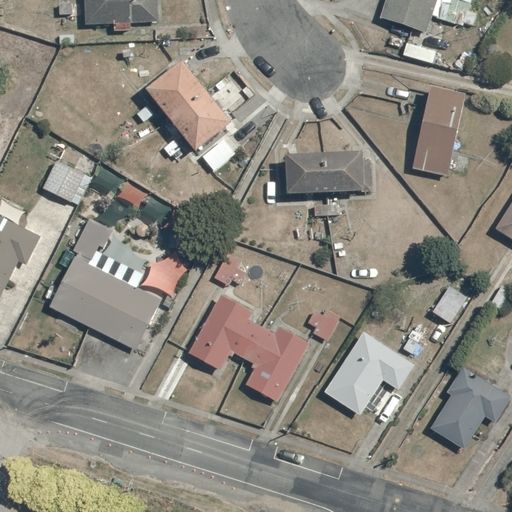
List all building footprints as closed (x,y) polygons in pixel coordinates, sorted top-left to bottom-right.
[(158,26),(158,0),(87,0),(87,27),(114,27),(114,34),(133,34),(133,25),(158,26)] [(389,0),(383,22),(411,31),(403,58),(432,67),(441,36),(428,32),(432,18),(473,30),(477,13),(469,10),(472,0),(389,0)] [(225,109),(221,112),(185,67),(149,95),(153,99),(135,113),(144,124),(161,110),(178,131),(161,145),(175,163),(192,149),(198,156),(200,155),(215,173),(236,156),(230,149),(246,136),(225,109)] [(465,99),(433,92),(415,172),(449,180),(459,136),(456,136),(465,99)] [(43,191),(73,203),(78,205),(80,199),(92,204),(99,187),(91,183),(99,164),(79,155),(72,170),(55,163),(43,191)] [(282,202),(312,200),(313,218),(341,217),(340,199),(372,197),(370,158),(280,162),(282,202)] [(189,178),(173,168),(160,189),(176,199),(189,178)] [(511,208),(497,232),(511,241),(511,208)] [(41,238),(0,218),(0,301),(2,302),(20,264),(27,268),(41,238)] [(244,265),(228,256),(215,279),(229,287),(232,281),(241,286),(248,273),(242,269),(244,265)] [(161,299),(74,258),(49,311),(136,352),(161,299)] [(469,301),(450,289),(433,315),(451,327),(469,301)] [(224,291),(221,296),(189,356),(222,374),(232,354),(258,368),(248,388),(278,404),(306,352),(313,339),(275,319),(270,328),(256,321),(261,311),(224,291)] [(318,306),(310,320),(316,323),(311,333),(318,336),(327,342),(340,319),(318,306)] [(375,411),(390,386),(398,391),(399,389),(407,395),(422,371),(414,366),(366,335),(326,396),(362,419),(369,407),(375,411)] [(511,399),(511,398),(465,369),(449,394),(453,397),(431,431),(465,452),(486,419),(496,425),(511,399)]
